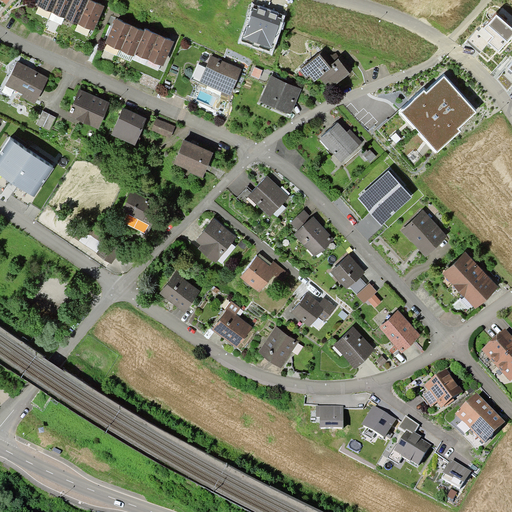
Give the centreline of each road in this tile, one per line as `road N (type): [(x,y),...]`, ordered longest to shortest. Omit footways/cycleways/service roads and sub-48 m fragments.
road 1 (residential): [(448,344),(376,383),(298,387),(229,361),(120,290)]
road 2 (residential): [(256,151),(0,32)]
road 3 (residential): [(448,344),(295,175),(256,151)]
road 4 (residential): [(256,151),(120,290)]
road 5 (residential): [(120,290),(0,428)]
road 6 (tertiary): [(0,447),(152,511)]
road 7 (residential): [(398,79),(334,103),(256,151)]
road 8 (residential): [(120,290),(0,208)]
road 9 (residential): [(337,0),(407,20),(449,45)]
